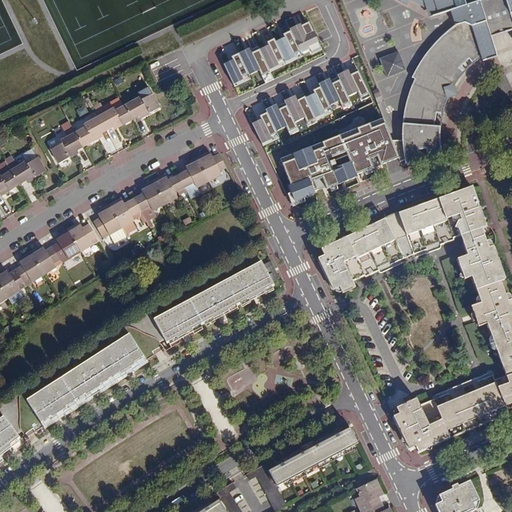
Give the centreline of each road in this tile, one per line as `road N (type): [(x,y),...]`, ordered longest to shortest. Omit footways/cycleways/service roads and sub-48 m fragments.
road 1 (residential): [(307,296),(154,379),(0,487)]
road 2 (residential): [(0,246),(220,118)]
road 3 (residential): [(283,242),(511,147)]
road 4 (residential): [(156,511),(212,472),(356,395)]
road 5 (residential): [(220,118),(283,242)]
road 6 (residential): [(220,118),(343,61)]
road 7 (residential): [(399,484),(511,438)]
